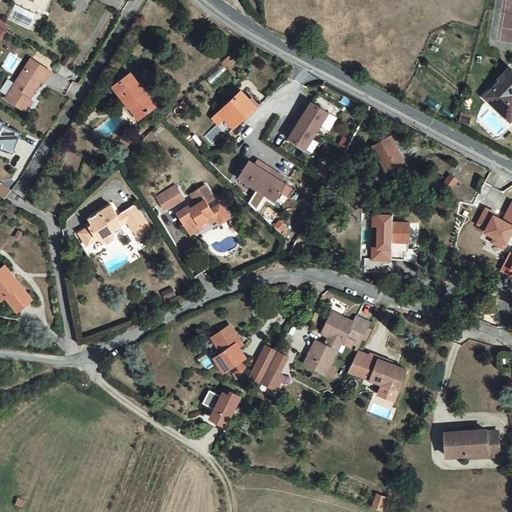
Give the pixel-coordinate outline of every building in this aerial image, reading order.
[(12,73),(20,59),(9,53),(1,67),(12,73)] [(228,66),(236,58),(231,53),(223,62),(228,66)] [(66,55),(62,65),(69,68),(72,58),(66,55)] [(0,92),(0,94),(16,106),(24,96),(36,79),(40,82),(48,70),(27,56),(0,92)] [(511,119),(511,118),(511,71),(511,70),(487,98),(511,119)] [(134,109),(140,105),(145,113),(157,104),(135,71),(115,84),(134,109)] [(219,113),(233,128),(247,115),(248,116),(259,106),(252,99),(250,101),(241,92),(219,113)] [(24,96),(16,106),(21,109),(28,99),(24,96)] [(292,134),(288,140),(305,150),(328,114),(311,103),(308,109),(304,114),(300,112),(291,126),(295,129),(292,134)] [(139,117),(145,113),(140,105),(134,109),(139,117)] [(233,128),(219,113),(215,117),(230,132),(233,128)] [(459,123),(469,125),(471,116),(461,113),(459,123)] [(0,146),(6,150),(15,130),(0,122),(0,146)] [(348,149),(353,140),(344,136),(339,145),(348,149)] [(371,150),(386,173),(393,169),(389,162),(398,156),(387,139),(371,150)] [(249,162),(238,179),(256,190),(261,193),(275,202),(285,185),(280,181),(274,178),(277,174),(263,165),(260,169),(255,166),(249,162)] [(457,177),(450,173),(443,184),(450,189),(457,177)] [(169,207),(184,199),(175,185),(156,196),(163,209),(169,207)] [(208,223),(216,219),(219,223),(229,217),(220,203),(210,209),(206,203),(213,199),(205,185),(190,194),(196,205),(190,209),(188,206),(177,212),(190,235),(202,228),(199,224),(206,220),(208,223)] [(261,193),(256,190),(252,197),(256,200),(261,193)] [(256,200),(252,197),(248,204),(252,206),(256,200)] [(493,235),(489,244),(511,253),(511,250),(511,200),(511,201),(505,216),(484,208),(476,228),(493,235)] [(86,224),(73,232),(81,244),(94,237),(96,240),(110,231),(108,228),(123,219),(129,228),(131,227),(136,235),(149,227),(133,202),(114,214),(107,202),(96,209),(95,211),(97,213),(86,221),(86,224)] [(283,233),(288,226),(280,219),(274,226),(283,233)] [(411,226),(396,225),(394,230),(374,228),(371,260),(406,264),(411,226)] [(0,261),(0,295),(3,292),(14,305),(27,293),(0,261)] [(201,273),(196,277),(207,286),(211,282),(201,273)] [(166,300),(177,295),(173,287),(162,291),(166,300)] [(499,314),(487,308),(482,319),(495,323),(499,314)] [(315,357),(312,364),(329,373),(344,342),(347,343),(349,339),(363,346),(374,324),(360,316),(357,322),(337,312),(327,332),(334,336),(329,345),(317,339),(308,354),(315,357)] [(248,336),(253,334),(245,319),(227,330),(235,344),(230,348),(237,361),(243,358),(249,368),(254,358),(252,353),(256,350),(248,336)] [(275,345),(265,363),(276,369),(286,351),(275,345)] [(265,363),(263,367),(259,375),(284,388),(291,375),(288,373),(296,356),(286,351),(276,369),(265,363)] [(205,370),(215,365),(208,353),(199,358),(205,370)] [(305,361),(312,364),(315,357),(308,354),(305,361)] [(407,394),(415,373),(362,354),(352,373),(407,394)] [(263,367),(254,358),(249,368),(259,375),(263,367)] [(240,385),(234,382),(232,386),(220,380),(213,392),(228,400),(223,409),(235,416),(251,387),(242,382),(240,385)] [(235,416),(223,409),(220,414),(232,421),(235,416)] [(495,451),(495,457),(508,456),(506,433),(493,433),(493,430),(454,431),(456,455),(474,455),(475,451),(495,451)] [(384,511),(389,499),(377,494),(372,507),(384,511)] [(19,499),(16,507),(24,510),(27,502),(19,499)]
